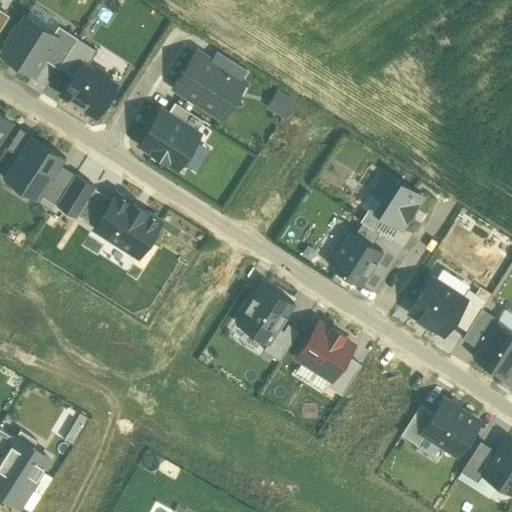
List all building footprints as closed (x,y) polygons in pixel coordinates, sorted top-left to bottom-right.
[(54,32),(25,13),(0,52),(35,74),(45,58),(59,36),(54,32)] [(59,36),(45,58),(58,67),(77,38),(58,26),(54,32),(59,36)] [(77,38),(58,67),(71,75),(81,60),(87,64),(96,50),(77,38)] [(200,55),(176,90),(225,124),(249,89),(200,55)] [(87,64),(81,60),(71,75),(60,93),(95,116),(117,83),(87,64)] [(143,143),(181,169),(203,137),(166,111),(143,143)] [(0,147),(12,129),(0,120),(0,147)] [(59,165),(64,156),(29,135),(3,177),(37,199),(41,193),(59,165)] [(95,187),(59,165),(41,193),(77,216),(95,187)] [(420,199),(384,178),(363,213),(399,235),(420,199)] [(136,208),(116,195),(95,226),(115,239),(136,208)] [(157,222),(136,208),(115,239),(136,253),(157,222)] [(383,254),(348,234),(328,269),(363,289),(383,254)] [(464,296),(431,275),(407,312),(444,336),(453,322),(468,299),(464,296)] [(468,288),(464,296),(468,299),(453,322),(466,330),(485,300),(468,288)] [(270,348),(295,309),(264,289),(239,329),(270,348)] [(355,343),(319,321),(296,358),(332,380),(346,357),(355,343)] [(511,364),(511,334),(494,323),(473,356),(505,376),(511,364)] [(346,357),(332,380),(328,386),(342,394),(360,365),(346,357)] [(431,409),(437,393),(428,390),(422,405),(431,409)] [(488,426),(446,400),(424,436),(466,462),(488,426)] [(72,445),(88,418),(79,412),(63,440),(72,445)] [(58,454),(28,431),(0,469),(0,481),(24,500),(58,454)] [(510,498),(511,495),(511,444),(504,440),(480,481),(510,498)]
